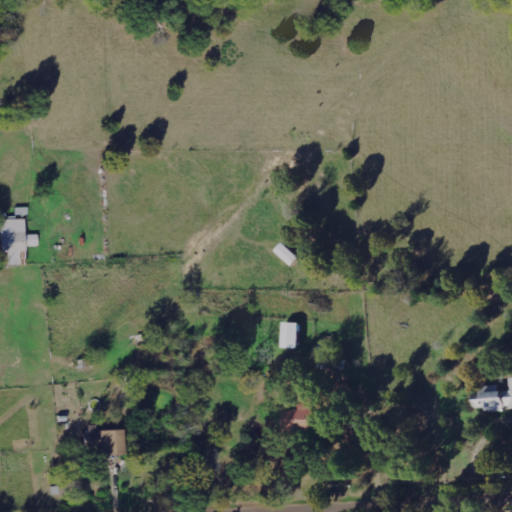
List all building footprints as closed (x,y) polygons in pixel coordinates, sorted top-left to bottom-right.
[(1,219),(2,253),(9,253),(9,265),(21,265),(21,252),(27,252),(26,246),(39,246),(38,235),(27,235),(26,207),(16,208),(16,218),(1,219)] [(303,349),(303,323),(287,323),(287,348),(303,349)] [(511,408),(511,390),(498,391),(498,387),(485,388),(485,393),(476,393),(477,408),(489,408),(489,412),(509,412),(509,408),(511,408)] [(287,408),(287,434),(316,434),(315,407),(287,408)] [(86,450),(100,449),(100,456),(125,455),(124,431),(96,432),(96,425),(85,426),(86,450)]
